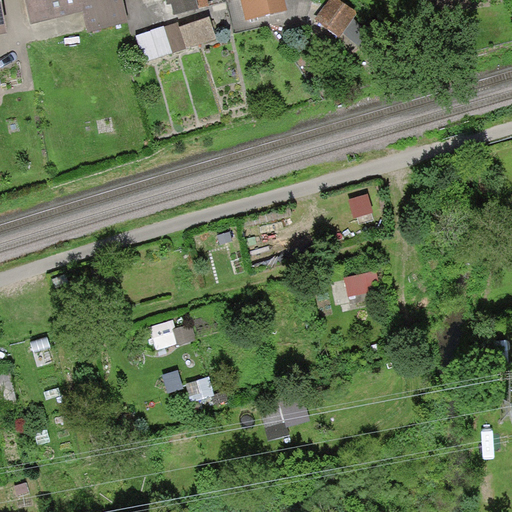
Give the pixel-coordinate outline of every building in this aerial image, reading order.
[(121,0),(25,0),(29,15),(79,3),(85,25),(125,16),(121,0)] [(167,0),(172,13),(202,5),(200,0),(167,0)] [(287,0),(244,0),(248,13),(288,3),(287,0)] [(361,9),(349,0),(326,0),(312,17),(337,37),(343,30),(361,44),(373,30),(355,16),(361,9)] [(175,21),(181,43),(211,35),(205,13),(175,21)] [(175,21),(133,33),(141,61),(183,49),(181,43),(175,21)] [(367,190),(350,196),(359,220),(376,214),(367,190)] [(116,260),(90,266),(93,280),(119,274),(116,260)] [(364,267),(343,270),(344,279),(331,281),(334,301),(368,296),(364,267)] [(213,298),(186,306),(193,333),(221,325),(213,298)] [(207,374),(185,380),(190,399),(213,393),(207,374)] [(277,401),(259,404),(262,424),(280,421),(277,401)]
